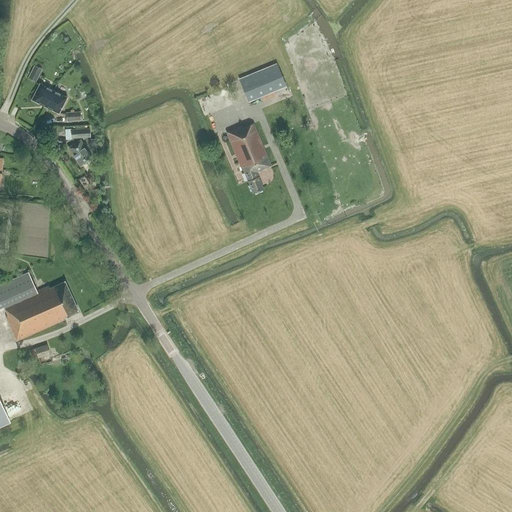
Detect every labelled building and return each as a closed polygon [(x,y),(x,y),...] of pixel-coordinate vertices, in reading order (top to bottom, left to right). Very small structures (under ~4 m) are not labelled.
[(276,64),(277,67),(241,82),(240,79),(239,80),(248,101),(286,86),(277,64),(276,64)] [(42,69),(34,65),(28,77),(36,81),(42,69)] [(45,107),(53,91),(40,84),(31,100),(45,107)] [(67,97),(53,91),(45,107),(59,114),(67,97)] [(80,120),(80,111),(66,112),(66,121),(80,120)] [(257,172),(271,166),(254,124),(244,128),(243,126),(227,132),(243,170),(244,170),(253,193),(264,189),(257,172)] [(75,130),(76,137),(90,136),(89,129),(75,130)] [(69,148),(80,166),(92,159),(80,140),(69,148)] [(63,317),(78,310),(65,281),(50,288),(49,286),(36,291),(28,273),(0,285),(0,308),(3,307),(8,316),(5,317),(17,341),(64,320),(63,317)] [(51,360),(47,344),(28,349),(31,358),(38,356),(40,363),(51,360)] [(0,425),(9,421),(0,401),(0,425)]
